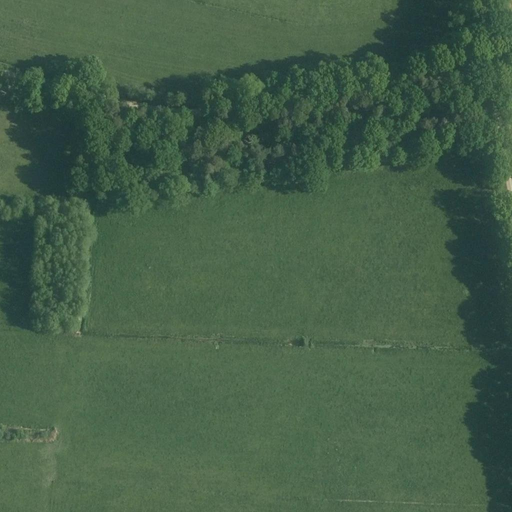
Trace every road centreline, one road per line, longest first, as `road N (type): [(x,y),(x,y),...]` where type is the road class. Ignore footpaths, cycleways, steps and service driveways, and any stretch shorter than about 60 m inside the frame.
road 1 (track): [(511,66),(202,112),(162,112),(0,73)]
road 2 (track): [(511,206),(482,0)]
